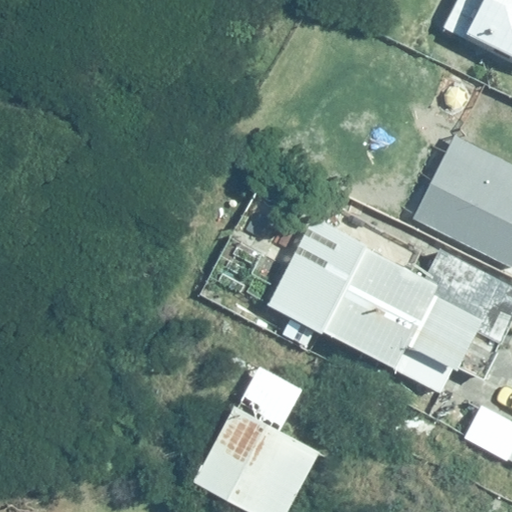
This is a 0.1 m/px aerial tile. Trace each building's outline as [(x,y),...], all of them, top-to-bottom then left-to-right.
[(511,57),(511,0),(448,0),(436,27),(460,39),(463,33),(511,57)] [(511,164),(450,133),(408,215),(511,267),(511,164)] [(427,268),(311,210),(263,306),(439,395),(451,371),(477,384),(511,314),(511,281),(439,244),(427,268)] [(234,400),(279,424),(301,385),(257,360),(234,400)] [(279,424),(234,400),(189,480),(244,511),(282,511),(319,447),(279,424)] [(511,441),(503,457),(511,461),(511,441)]
